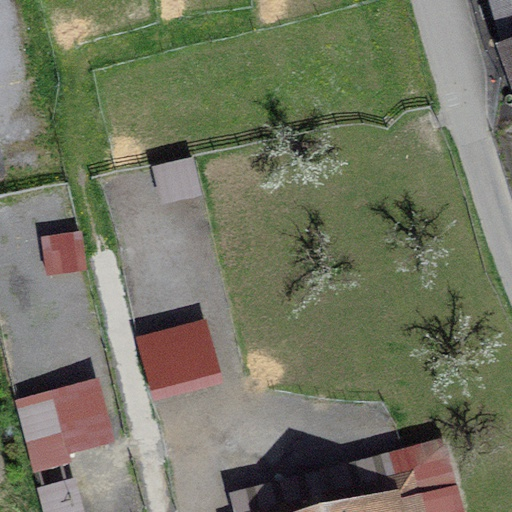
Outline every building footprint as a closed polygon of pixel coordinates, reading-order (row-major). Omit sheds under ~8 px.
[(511,0),(490,0),(507,59),(511,57),(511,0)] [(511,57),(507,59),(498,62),(511,102),(511,57)] [(155,405),(226,386),(208,319),(137,338),(155,405)] [(105,384),(20,399),(32,469),(117,454),(105,384)] [(452,511),(439,461),(244,511),(452,511)]
